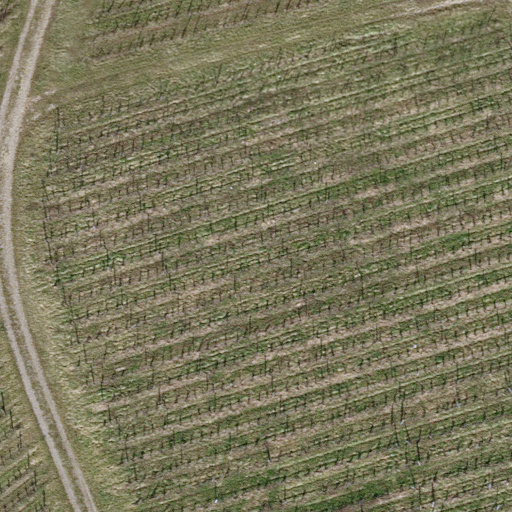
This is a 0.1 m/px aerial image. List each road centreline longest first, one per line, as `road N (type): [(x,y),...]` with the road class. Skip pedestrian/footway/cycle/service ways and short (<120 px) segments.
road 1 (track): [(89,511),(23,341),(4,244),(19,111),(53,0)]
road 2 (track): [(19,111),(86,87),(453,0)]
